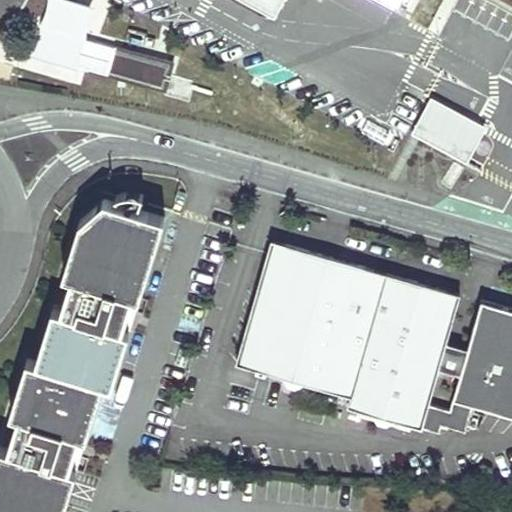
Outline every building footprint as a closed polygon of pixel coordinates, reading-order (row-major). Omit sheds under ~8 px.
[(100,65),(106,67),(113,38),(108,37),(100,65)] [(113,38),(106,67),(164,82),(172,54),(113,38)] [(146,290),(172,208),(112,189),(86,212),(70,264),(78,267),(140,288),(146,290)] [(464,286),(274,232),(240,355),(285,368),(309,375),(355,388),(352,399),(374,406),(400,413),(425,420),(432,397),(442,361),(450,334),(464,286)] [(129,320),(140,288),(78,267),(68,302),(129,320)] [(511,406),(511,301),(486,293),(472,340),(465,367),(458,391),(477,396),(511,406)] [(68,302),(61,300),(44,354),(109,374),(119,377),(136,322),(129,320),(68,302)] [(465,367),(472,340),(450,334),(442,361),(465,367)] [(44,354),(34,352),(17,405),(27,408),(86,427),(94,429),(109,374),(44,354)] [(285,368),(285,375),(287,381),(292,385),(299,384),(305,381),(309,375),(285,368)] [(425,420),(441,424),(443,416),(469,423),(477,396),(458,391),(455,403),(432,397),(425,420)] [(374,410),(380,419),(388,421),(394,418),(400,413),(374,406),(374,410)] [(86,427),(27,408),(17,443),(76,462),(86,427)] [(0,511),(67,511),(83,464),(76,462),(17,443),(7,440),(0,462),(0,511)]
